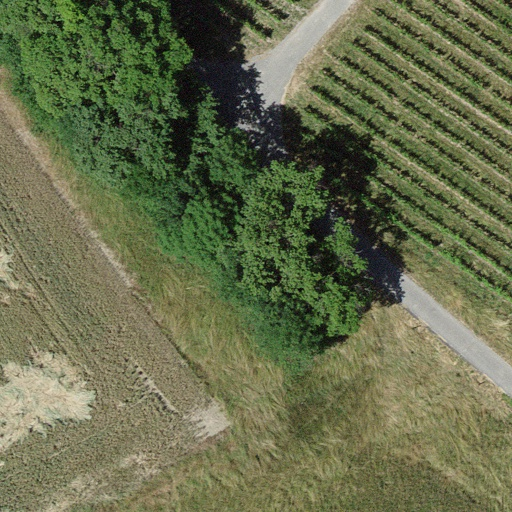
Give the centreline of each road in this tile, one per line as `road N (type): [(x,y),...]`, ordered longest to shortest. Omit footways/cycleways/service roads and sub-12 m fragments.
road 1 (track): [(107,0),(252,120),(511,374)]
road 2 (track): [(340,0),(252,120)]
